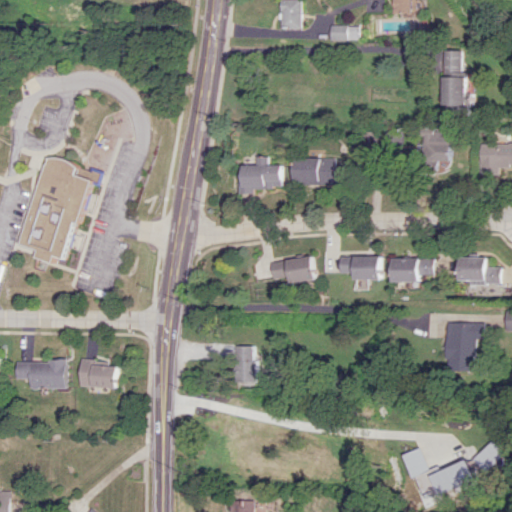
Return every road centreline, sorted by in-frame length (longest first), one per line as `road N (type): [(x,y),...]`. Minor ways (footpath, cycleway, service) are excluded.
road 1 (secondary): [(159,511),(167,321),(220,0)]
road 2 (residential): [(183,236),(325,220),(503,220),(511,208)]
road 3 (residential): [(167,321),(0,317)]
